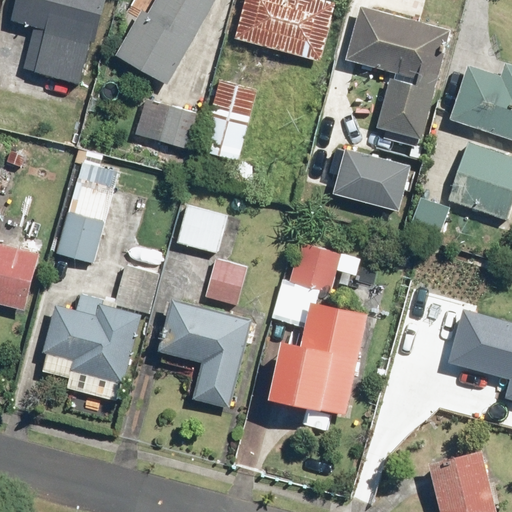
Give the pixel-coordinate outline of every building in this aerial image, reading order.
[(19,0),(14,25),(31,29),(21,68),(80,83),(100,0),(19,0)] [(161,0),(127,58),(166,81),(214,0),(161,0)] [(335,0),(333,0),(242,0),(233,42),(321,62),(335,0)] [(434,35),(408,28),(360,17),(349,63),(396,75),(382,129),(419,138),(444,37),(434,35)] [(511,74),(471,62),(454,116),(511,134),(511,74)] [(256,88),(221,80),(202,156),(237,165),(256,88)] [(165,141),(183,146),(190,118),(172,113),(165,141)] [(351,141),(338,186),(401,204),(414,159),(351,141)] [(511,159),(470,144),(451,197),(503,216),(511,191),(511,159)] [(112,177),(87,167),(70,214),(96,223),(112,177)] [(182,240),(214,249),(222,219),(190,211),(182,240)] [(0,251),(0,300),(23,306),(35,261),(0,251)] [(339,263),(300,252),(292,282),(332,292),(339,263)] [(235,307),(245,269),(217,262),(207,300),(235,307)] [(147,314),(155,277),(125,270),(117,307),(147,314)] [(230,407),(247,324),(172,307),(162,352),(202,361),(194,400),(230,407)] [(269,396),(292,400),(291,404),(344,415),(364,319),(311,308),(302,352),(280,347),(269,396)] [(63,309),(50,354),(118,374),(131,330),(63,309)] [(511,327),(464,314),(451,362),(511,378),(511,327)] [(492,511),(493,511),(479,453),(430,466),(441,511),(492,511)]
